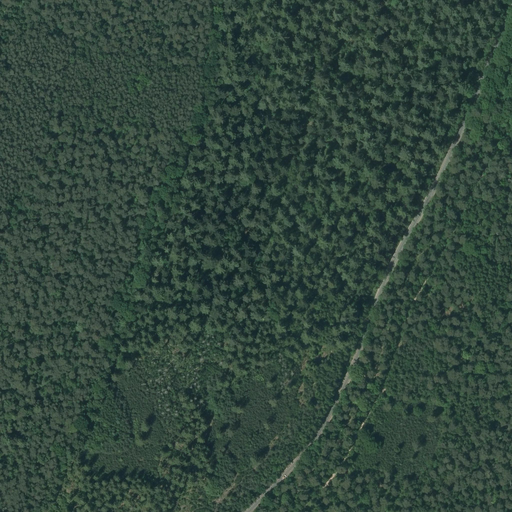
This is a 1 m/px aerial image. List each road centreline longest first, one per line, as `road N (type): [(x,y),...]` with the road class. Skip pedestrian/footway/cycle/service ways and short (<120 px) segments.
road 1 (tertiary): [(248,511),(327,418),(511,7)]
road 2 (track): [(44,511),(97,409),(205,114),(224,0)]
road 3 (track): [(86,0),(8,218),(0,217)]
road 4 (track): [(478,183),(408,311),(384,382)]
road 5 (track): [(384,382),(335,471),(298,511)]
